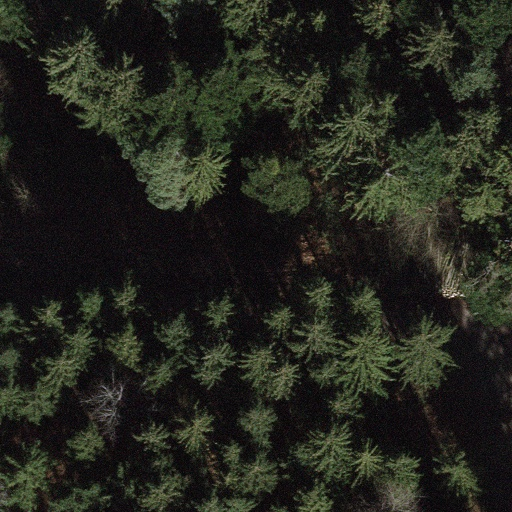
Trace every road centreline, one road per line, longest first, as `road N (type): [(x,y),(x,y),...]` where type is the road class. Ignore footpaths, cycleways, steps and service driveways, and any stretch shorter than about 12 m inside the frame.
road 1 (track): [(483,312),(0,305)]
road 2 (track): [(483,312),(488,511)]
